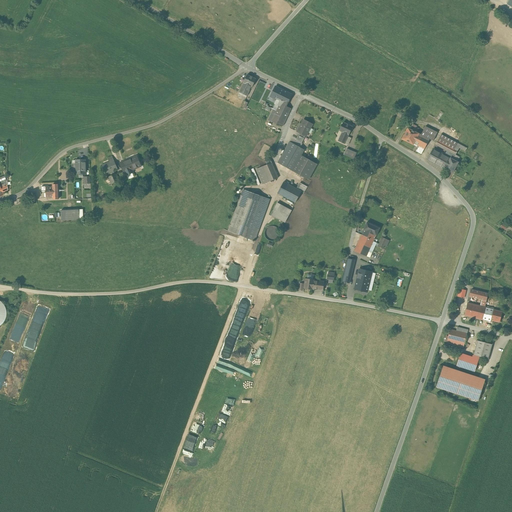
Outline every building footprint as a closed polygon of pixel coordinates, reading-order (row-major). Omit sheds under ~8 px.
[(256,79),(247,75),(243,83),(247,85),(251,87),(252,87),(256,79)] [(247,85),(245,90),(241,88),(239,92),(247,96),(251,87),(247,85)] [(291,95),(275,87),(270,97),(277,100),(287,104),(291,95)] [(286,105),(287,104),(277,100),(273,109),(273,110),(268,120),(283,126),(291,109),(286,107),(287,105),(286,105)] [(312,124),(303,120),(297,132),(299,133),(305,136),(306,136),(312,124)] [(342,132),(348,135),(352,127),(343,122),(339,130),(342,132)] [(434,131),(425,126),(421,135),(429,139),(433,141),(437,132),(434,131)] [(410,129),(408,128),(402,139),(413,145),(414,143),(417,137),(419,134),(417,133),(410,129)] [(348,135),(342,132),(338,141),(344,143),(345,143),(348,136),(348,135)] [(305,136),(299,133),(297,137),(296,140),(302,143),(305,136)] [(421,135),(419,134),(417,137),(420,139),(417,145),(419,146),(421,147),(424,149),(429,139),(421,135)] [(448,138),(441,134),(438,140),(454,149),(457,143),(448,138)] [(454,149),(438,140),(435,145),(447,150),(455,155),(458,151),(454,149)] [(290,142),(278,163),(292,171),(300,156),(304,150),(290,142)] [(421,147),(419,146),(416,151),(421,154),(424,149),(421,147)] [(357,153),(347,148),(344,155),(354,159),(357,153)] [(444,155),(433,149),(427,160),(444,169),(450,158),(445,155),(444,155)] [(455,155),(447,150),(444,155),(445,155),(450,158),(455,160),(457,156),(455,155)] [(136,156),(120,163),(124,173),(125,176),(133,173),(132,170),(141,166),(136,156)] [(310,161),(300,156),(292,171),(308,180),(317,165),(310,161)] [(113,158),(102,163),(106,174),(114,171),(115,171),(118,170),(113,158)] [(455,160),(450,158),(444,169),(452,173),(458,162),(455,160)] [(76,164),(76,170),(76,174),(78,174),(83,174),(85,174),(85,170),(86,170),(85,165),(84,165),(84,160),(75,160),(76,164)] [(267,165),(256,169),(263,184),(278,178),(272,163),(267,165)] [(116,174),(104,178),(108,186),(119,181),(116,174)] [(119,181),(108,186),(110,192),(121,187),(119,181)] [(295,202),(301,192),(297,189),(283,182),(278,193),(295,202)] [(307,187),(300,183),(297,189),(301,192),(304,193),(307,187)] [(53,186),(41,187),(41,191),(46,191),(46,198),(53,197),(53,186)] [(257,201),(241,195),(228,231),(254,241),(267,205),(257,201)] [(257,201),(267,205),(269,199),(259,196),(257,201)] [(277,203),(271,215),(285,222),(291,211),(277,203)] [(78,210),(60,211),(61,220),(79,220),(78,210)] [(379,228),(367,222),(363,230),(364,230),(376,235),(379,228)] [(376,235),(364,230),(363,230),(361,234),(354,251),(366,256),(372,244),(373,241),(376,235)] [(372,244),(366,256),(370,258),(375,245),(372,244)] [(344,274),(351,276),(355,260),(347,258),(343,274),(344,274)] [(371,272),(359,269),(357,279),(369,282),(370,280),(371,272)] [(351,276),(344,274),(342,281),(349,283),(351,276)] [(324,282),(314,280),(305,279),(304,288),(312,289),(313,289),(323,290),(324,282)] [(369,282),(357,279),(355,289),(367,292),(369,282)] [(467,290),(460,289),(458,296),(465,298),(467,290)] [(488,294),(471,290),(469,296),(482,299),(486,300),(488,294)] [(480,306),(468,303),(465,315),(480,319),(490,321),(491,320),(493,310),(493,309),(484,307),(480,306)] [(501,312),(493,310),(491,320),(499,322),(501,312)] [(467,333),(456,331),(450,329),(446,343),(463,348),(467,333)] [(492,344),(477,340),(473,355),(476,355),(488,359),(492,344)] [(472,366),(476,355),(473,355),(462,352),(458,362),(472,366)] [(236,385),(242,364),(231,360),(220,394),(224,396),(228,383),(236,385)] [(246,364),(228,408),(235,411),(254,367),(246,364)] [(484,380),(444,366),(437,387),(477,400),(484,380)] [(203,397),(202,401),(205,402),(204,407),(221,412),(224,403),(203,397)]
